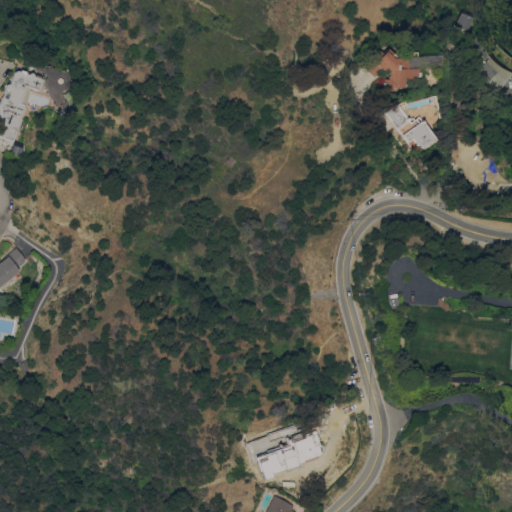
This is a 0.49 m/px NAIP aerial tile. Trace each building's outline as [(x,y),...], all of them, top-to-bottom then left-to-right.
[(472,18),(467,31),(455,26),(460,13),(472,18)] [(417,81),(402,82),(402,88),(393,89),(393,91),(383,91),(383,86),(381,86),(381,83),(382,83),(382,80),(387,79),(387,71),(384,68),(381,71),(380,70),(372,77),(362,67),(382,46),(395,58),(405,58),(405,69),(416,68),(417,81)] [(511,76),(498,92),(488,83),(484,87),(472,77),(483,66),(478,62),(481,58),(486,62),(491,56),(498,63),(504,67),(510,70),(511,71),(511,76)] [(0,137),(0,128),(1,125),(0,118),(0,99),(5,85),(9,84),(12,72),(15,71),(18,72),(19,70),(25,71),(24,74),(28,75),(28,74),(29,73),(31,73),(32,74),(33,75),(33,76),(42,79),(41,81),(43,81),(41,87),(39,87),(37,91),(29,88),(24,105),(25,105),(24,107),(26,108),(23,115),(21,115),(20,120),(22,120),(19,128),(17,127),(16,132),(18,132),(16,138),(14,137),(13,142),(0,137)] [(71,90),(76,97),(69,101),(65,94),(71,90)] [(393,104),(394,105),(395,105),(406,120),(409,117),(411,120),(415,116),(433,140),(413,155),(382,113),(393,104)] [(12,153),(15,142),(24,144),(24,157),(12,153)] [(0,262),(5,258),(5,257),(16,248),(26,260),(16,268),(19,271),(0,286),(0,262)] [(275,461),(273,455),(275,455),(274,451),(296,445),(300,459),(305,458),(304,455),(317,451),(320,464),(303,469),(303,471),(289,475),(288,470),(277,472),(277,474),(263,477),(260,465),(275,461)] [(262,511),(271,495),(291,506),(288,510),(291,511),(262,511)]
